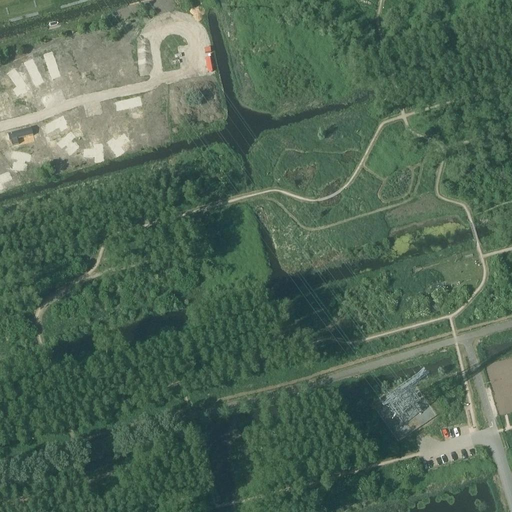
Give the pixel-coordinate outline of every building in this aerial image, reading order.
[(93,52),(85,70),(91,73),(99,55),(93,52)] [(65,55),(63,66),(70,67),(70,71),(77,72),(79,55),(72,54),(72,56),(65,55)] [(36,68),(29,72),(34,83),(41,79),(36,68)] [(14,69),(8,74),(17,87),(14,90),(18,96),(22,93),(22,94),(29,89),(14,69)] [(139,98),(116,103),(118,111),(141,106),(139,98)] [(63,116),(42,128),(46,135),(60,127),(63,131),(69,128),(66,124),(67,123),(63,116)] [(128,118),(128,127),(141,127),(141,118),(128,118)] [(31,128),(8,134),(10,142),(11,142),(12,146),(19,145),(18,140),(33,136),(31,128)] [(96,149),(85,150),(85,157),(96,156),(97,162),(104,162),(102,145),(96,145),(96,149)] [(13,152),(12,158),(18,159),(17,163),(15,163),(14,169),(25,172),(26,165),(23,164),(24,160),(29,162),(30,155),(13,152)] [(0,189),(2,189),(0,183),(10,179),(8,173),(0,175),(0,189)]
